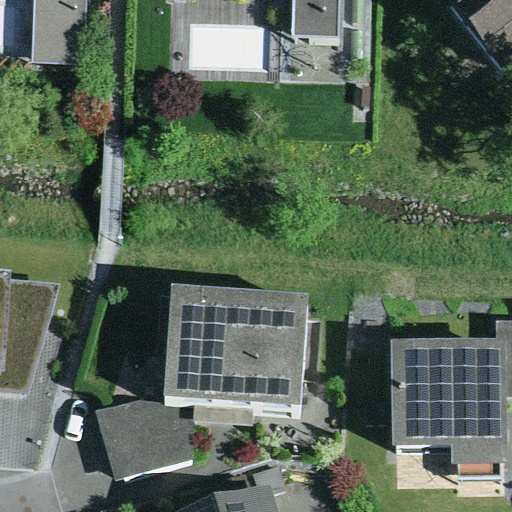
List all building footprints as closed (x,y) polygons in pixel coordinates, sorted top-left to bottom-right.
[(86,0),(34,0),(33,75),(84,76),(86,0)] [(294,0),(294,45),(341,46),(341,0),(294,0)] [(511,0),(458,0),(441,15),(504,92),(511,85),(511,0)] [(63,293),(0,289),(0,402),(29,405),(63,293)] [(308,319),(173,309),(166,409),(166,417),(195,419),(301,427),(308,319)] [(506,359),(392,361),(393,463),(453,462),(453,482),(507,482),(506,406),(506,359)] [(166,417),(166,409),(140,407),(97,420),(115,492),(192,468),(195,419),(166,417)]
